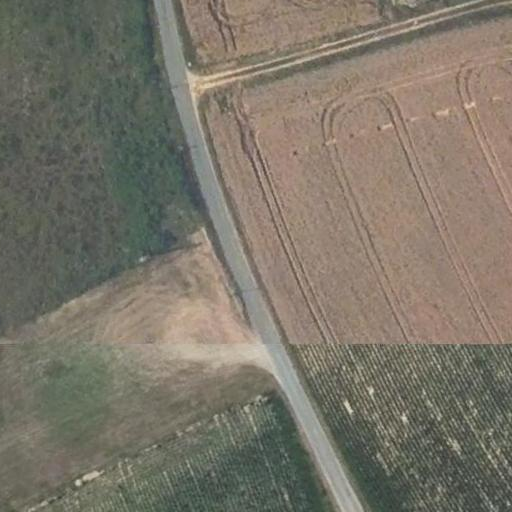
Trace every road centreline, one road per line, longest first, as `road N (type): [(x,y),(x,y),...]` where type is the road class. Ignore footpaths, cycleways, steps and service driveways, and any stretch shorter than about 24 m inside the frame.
road 1 (unclassified): [(355,511),(237,268),(161,0)]
road 2 (track): [(501,0),(182,87)]
